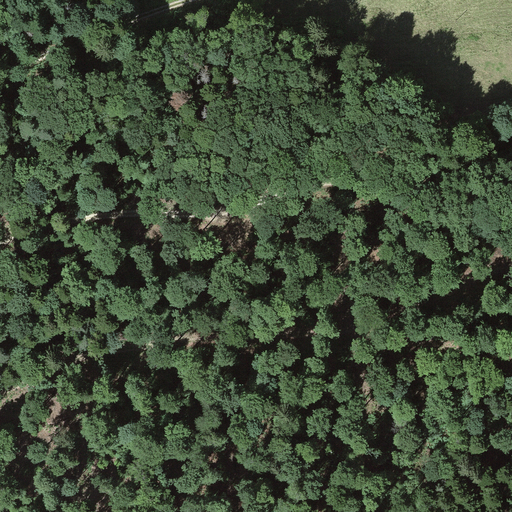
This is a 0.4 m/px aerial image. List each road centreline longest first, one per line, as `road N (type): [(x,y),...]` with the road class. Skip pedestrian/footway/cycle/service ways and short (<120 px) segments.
road 1 (track): [(511,268),(346,328),(108,349),(0,390)]
road 2 (track): [(0,238),(72,219),(225,209),(322,179),(438,218),(511,222)]
road 3 (track): [(0,76),(193,0)]
road 4 (track): [(346,328),(511,353)]
